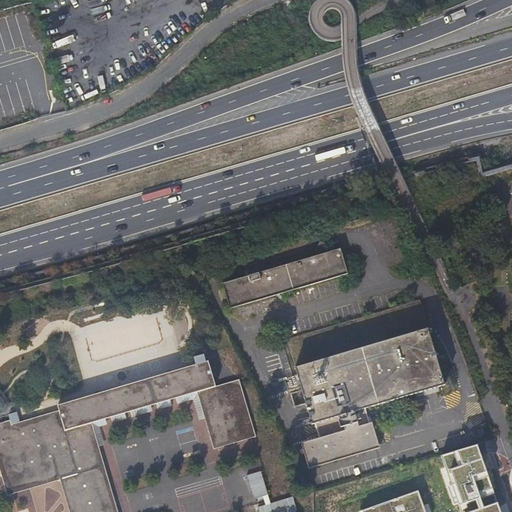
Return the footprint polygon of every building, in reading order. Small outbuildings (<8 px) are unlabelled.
[(0,81),(18,81),(18,92),(17,93),(31,100),(35,100),(37,107),(35,113),(43,117),(58,112),(58,97),(48,92),(45,82),(47,81),(44,68),(44,52),(37,49),(26,12),(21,9),(13,9),(0,13),(0,81)] [(313,250),(319,253),(323,244),(317,241),(313,250)] [(338,248),(250,274),(221,283),(227,308),(345,273),(338,248)] [(443,385),(418,300),(285,339),(309,424),(313,423),(317,438),(299,444),(305,466),(375,446),(364,408),(443,385)] [(116,511),(98,446),(91,423),(97,421),(196,392),(212,450),(254,438),(237,380),(214,386),(207,362),(56,404),(57,409),(9,424),(8,419),(0,422),(0,473),(6,495),(60,480),(68,511),(116,511)] [(104,445),(97,421),(91,423),(98,446),(104,445)] [(473,423),(469,428),(471,434),(478,435),(481,430),(479,424),(473,423)] [(272,435),(252,441),(269,495),(288,489),(272,435)] [(405,499),(363,509),(363,511),(423,511),(420,501),(436,497),(434,491),(484,479),(476,447),(408,463),(413,484),(402,487),(405,499)]
